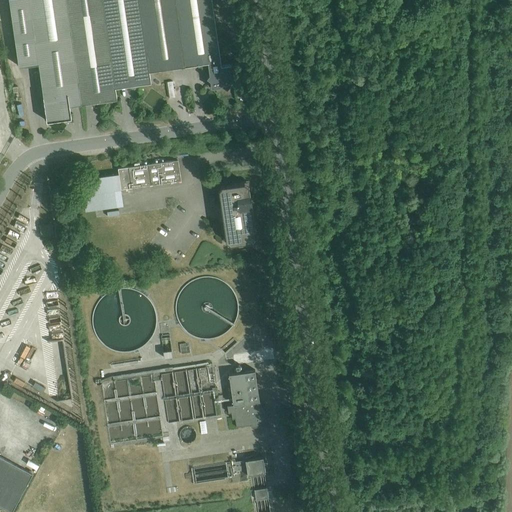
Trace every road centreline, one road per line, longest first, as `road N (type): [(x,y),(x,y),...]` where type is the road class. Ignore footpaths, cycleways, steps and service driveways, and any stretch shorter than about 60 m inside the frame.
road 1 (unclassified): [(330,511),(274,116)]
road 2 (unclassified): [(274,116),(42,146),(12,165),(0,189)]
road 3 (unknown): [(2,0),(42,146)]
road 4 (unknown): [(198,126),(189,0)]
